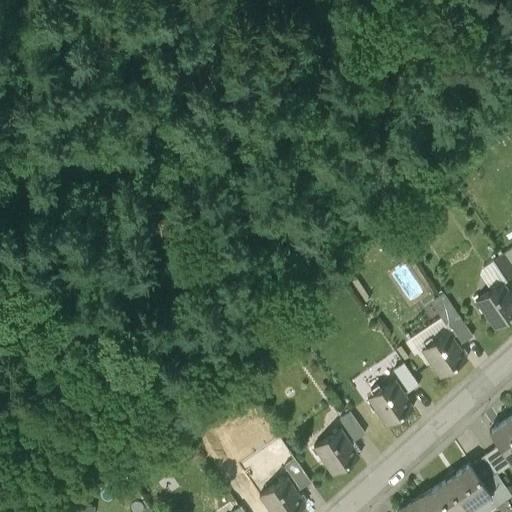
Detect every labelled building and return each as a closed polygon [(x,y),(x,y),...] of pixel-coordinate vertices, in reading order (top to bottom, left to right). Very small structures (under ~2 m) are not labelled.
[(511,279),(511,262),(506,254),(493,264),(507,284),(511,279)] [(504,285),(507,284),(493,264),(479,273),(493,293),(504,285)] [(511,317),(511,295),(504,285),(493,293),(477,305),(495,330),(511,317)] [(431,304),(447,328),(460,319),(443,296),(431,304)] [(460,319),(447,328),(451,333),(449,335),(459,348),(473,338),(460,319)] [(448,333),(421,353),(440,378),(467,359),(459,348),(449,335),(448,333)] [(397,381),(408,395),(418,388),(403,367),(395,373),(399,379),(397,381)] [(395,378),(369,397),(389,424),(415,405),(408,395),(397,381),(395,378)] [(344,428),(341,430),(352,444),(365,435),(349,412),(338,420),(344,428)] [(498,445),(511,464),(511,419),(491,435),(498,445)] [(340,428),(312,449),(330,473),(358,452),(352,444),(341,430),(340,428)] [(511,464),(498,445),(484,455),(498,476),(511,466),(511,464)] [(484,455),(466,466),(494,508),(511,496),(498,476),(484,455)] [(286,478),(296,492),(309,482),(293,460),(283,468),(289,476),(286,478)] [(466,466),(445,481),(466,511),(488,511),(494,508),(466,466)] [(285,477),(258,497),(269,511),(290,511),(304,502),(296,492),(286,478),(285,477)] [(466,511),(445,481),(422,496),(432,511),(466,511)] [(432,511),(422,496),(398,511),(432,511)]
